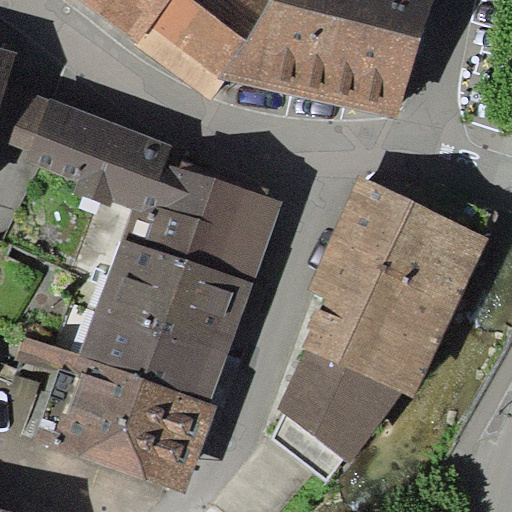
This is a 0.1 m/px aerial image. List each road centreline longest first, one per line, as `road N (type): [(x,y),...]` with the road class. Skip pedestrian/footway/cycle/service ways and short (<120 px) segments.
road 1 (residential): [(333,163),(205,492),(186,511)]
road 2 (residential): [(13,0),(153,115),(333,163)]
road 3 (residential): [(411,151),(458,0)]
